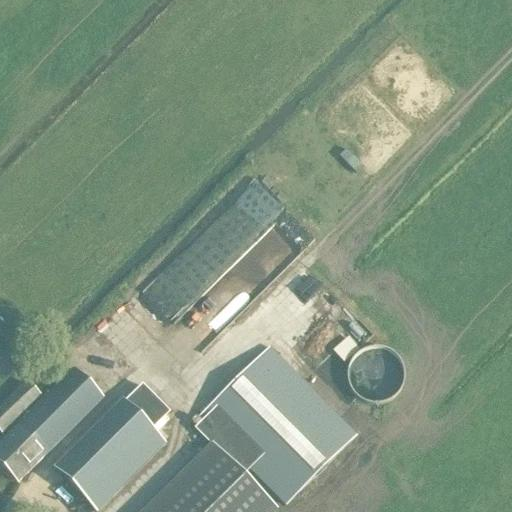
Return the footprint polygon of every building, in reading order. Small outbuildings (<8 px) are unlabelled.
[(353,396),(356,399),(360,402),(365,404),(370,406),(375,406),(380,406),(384,404),(389,402),(393,399),(396,396),(399,392),(401,387),(403,382),(403,379),(403,377),(403,373),(401,368),(399,363),(397,359),(393,356),(389,353),(384,351),(380,349),(375,349),(370,349),(365,351),(360,353),(356,356),(353,359),(350,363),(348,368),(347,373),(346,377),(347,382),(348,387),(350,392),(353,396)] [(201,423),(193,430),(212,449),(214,448),(242,477),(249,471),(285,507),(355,437),(268,350),(197,419),(201,423)] [(0,445),(0,468),(17,486),(102,401),(73,372),(21,424),(9,437),(0,445)] [(24,385),(0,408),(0,434),(1,436),(5,432),(9,437),(21,424),(17,420),(38,399),(35,395),(24,385)] [(53,472),(93,511),(97,511),(164,447),(121,404),(53,472)] [(212,449),(148,511),(270,511),(274,509),(242,477),(214,448),(212,449)]
